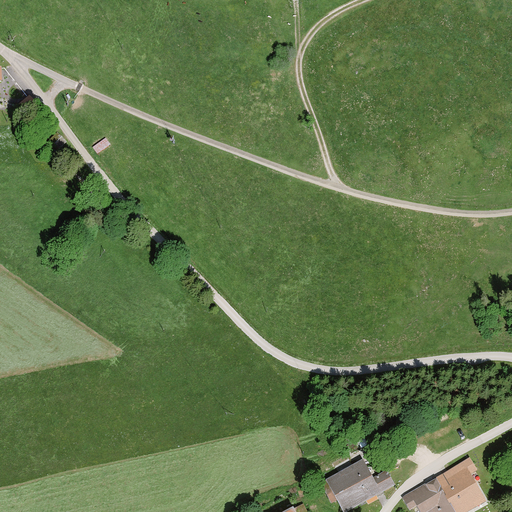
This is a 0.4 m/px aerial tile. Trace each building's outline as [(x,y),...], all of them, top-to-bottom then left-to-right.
[(41,113),(29,98),(19,106),(31,121),(41,113)] [(65,143),(58,135),(48,144),(49,145),(46,147),(52,154),(50,156),(54,160),(58,157),(54,153),(65,143)] [(105,140),(94,148),(97,154),(109,145),(105,140)] [(475,470),(470,461),(436,480),(454,511),(465,511),(484,501),(468,474),(475,470)] [(322,485),(331,502),(339,498),(345,510),(376,494),(378,498),(384,494),(382,490),(392,485),(386,473),(376,478),(370,467),(365,469),(361,464),(322,485)] [(454,511),(436,480),(403,499),(410,510),(416,505),(420,511),(454,511)] [(507,502),(503,495),(498,498),(502,505),(507,502)]
